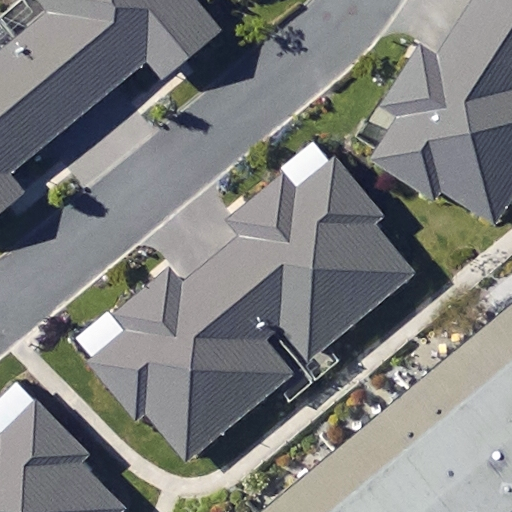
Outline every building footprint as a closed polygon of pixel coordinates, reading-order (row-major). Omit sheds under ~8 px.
[(221,33),(193,0),(38,0),(53,17),(0,62),(0,215),(26,194),(12,177),(148,62),(164,81),(221,33)] [(511,205),(511,0),(480,0),(441,62),(421,49),(356,151),(492,237),(511,205)] [(420,274),(322,151),(232,223),(246,240),(183,290),(170,273),(83,342),(182,465),(420,274)] [(511,511),(511,282),(240,511),(511,511)] [(0,414),(0,511),(106,511),(77,483),(96,464),(24,391),(0,414)]
